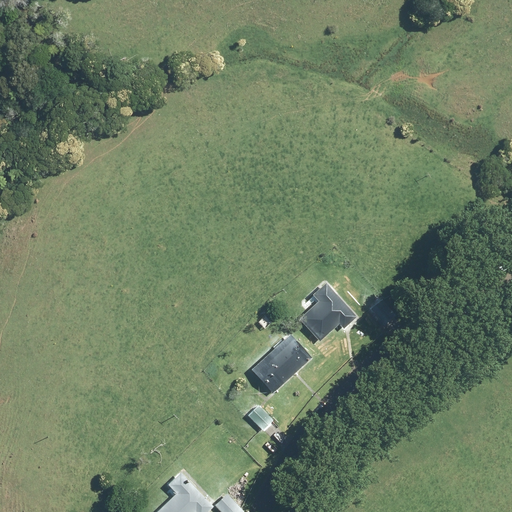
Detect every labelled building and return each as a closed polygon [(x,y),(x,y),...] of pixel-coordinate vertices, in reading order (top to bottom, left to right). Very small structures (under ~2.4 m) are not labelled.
[(362,321),(326,284),(314,296),(319,301),(300,320),(321,342),(340,323),(350,333),(362,321)] [(313,359),(291,335),(252,370),(274,394),(313,359)] [(273,421),(258,406),(248,415),(264,431),(273,421)] [(193,481),(184,471),(169,486),(177,494),(158,511),(207,511),(216,504),(193,481)] [(241,511),(225,494),(220,499),(222,501),(216,506),(221,511),(241,511)]
